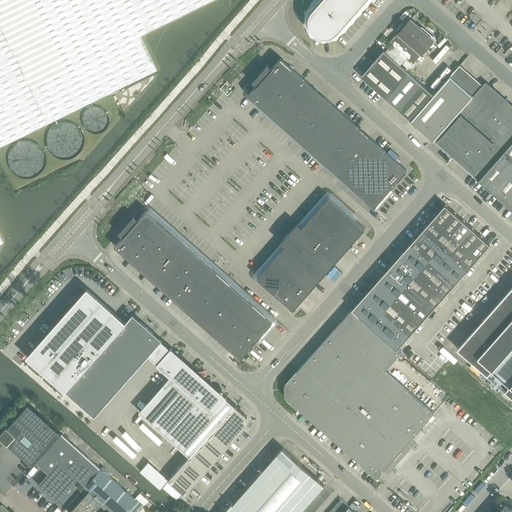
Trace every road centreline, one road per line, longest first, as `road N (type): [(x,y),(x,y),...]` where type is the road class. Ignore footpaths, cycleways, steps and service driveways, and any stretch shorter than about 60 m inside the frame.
road 1 (unclassified): [(250,388),(441,172)]
road 2 (unclassified): [(250,388),(73,235)]
road 3 (secondary): [(117,175),(215,66)]
road 4 (unclassified): [(387,511),(278,413)]
road 5 (unclassified): [(441,172),(331,76)]
road 6 (unclassified): [(193,511),(278,413)]
road 7 (unclassified): [(419,0),(511,82)]
